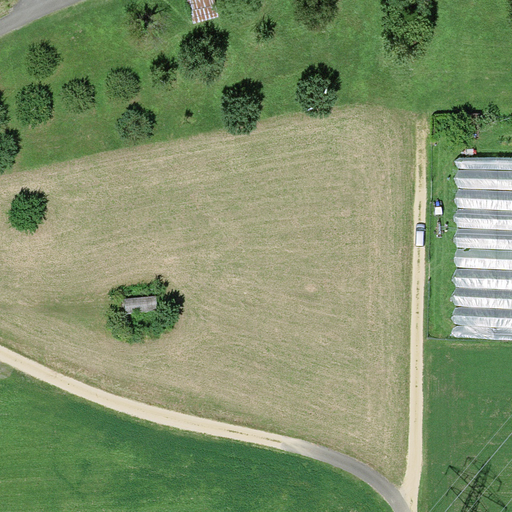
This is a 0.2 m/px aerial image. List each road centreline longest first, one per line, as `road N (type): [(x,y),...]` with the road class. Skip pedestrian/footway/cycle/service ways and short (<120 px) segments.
road 1 (track): [(0,353),(65,387),(172,421),(347,463),(382,486),(399,511)]
road 2 (track): [(402,511),(419,123)]
